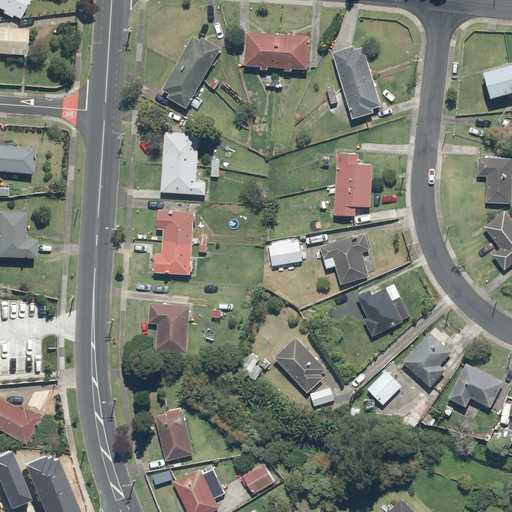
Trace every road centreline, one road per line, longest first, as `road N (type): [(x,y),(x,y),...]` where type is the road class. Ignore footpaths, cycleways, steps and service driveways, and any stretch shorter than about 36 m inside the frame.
road 1 (secondary): [(120,511),(97,425),(92,340),(105,113)]
road 2 (residential): [(443,1),(423,175),(429,238),(463,296),(511,331)]
